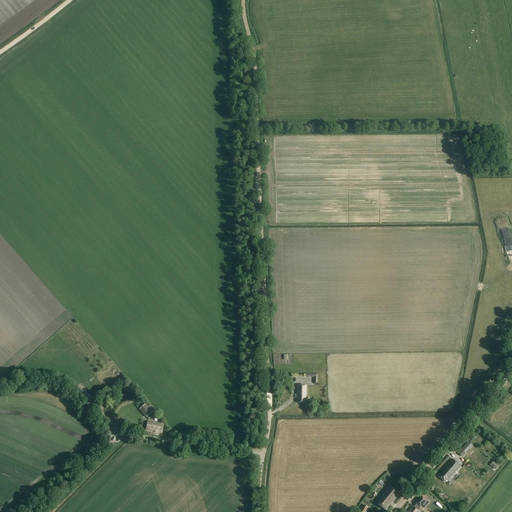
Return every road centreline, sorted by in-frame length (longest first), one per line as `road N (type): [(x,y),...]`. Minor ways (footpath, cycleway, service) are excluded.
road 1 (track): [(243,0),(253,49),(268,388)]
road 2 (tertiary): [(393,511),(511,373)]
road 3 (unknown): [(264,453),(112,435)]
road 4 (unclassified): [(268,388),(259,511)]
